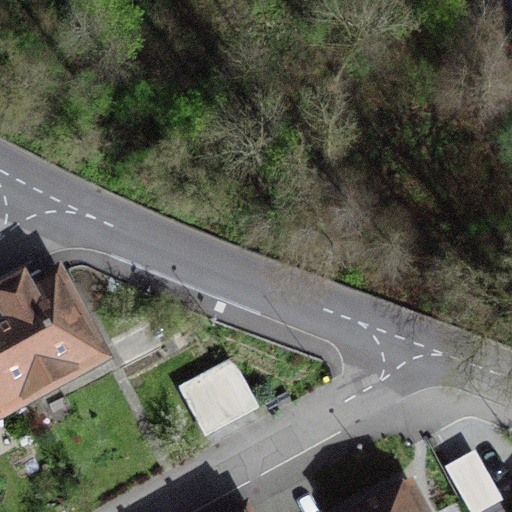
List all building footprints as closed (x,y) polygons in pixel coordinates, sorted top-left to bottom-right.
[(0,307),(0,388),(9,406),(100,356),(57,276),(29,291),(23,279),(9,286),(0,290),(0,303),(1,306),(0,307)] [(239,359),(179,391),(206,446),(264,417),(239,359)] [(0,411),(9,406),(0,388),(0,411)] [(476,454),(447,469),(469,511),(478,511),(500,501),(476,454)] [(407,488),(362,511),(419,511),(414,502),(407,488)]
